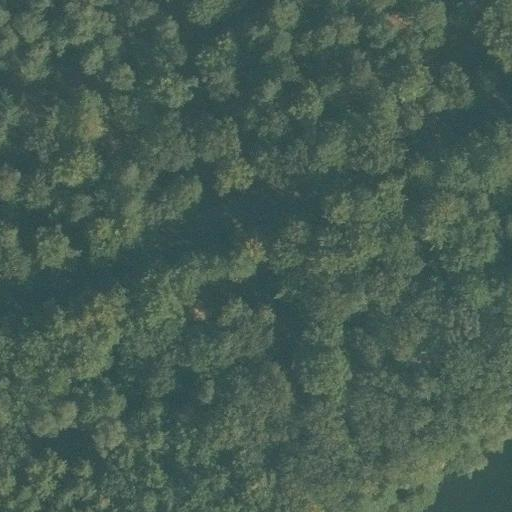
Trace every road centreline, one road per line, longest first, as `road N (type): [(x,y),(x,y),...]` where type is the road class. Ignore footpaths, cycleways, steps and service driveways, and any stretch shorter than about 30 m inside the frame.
road 1 (secondary): [(0,302),(511,97)]
road 2 (track): [(0,446),(511,247)]
road 3 (track): [(216,216),(177,0)]
